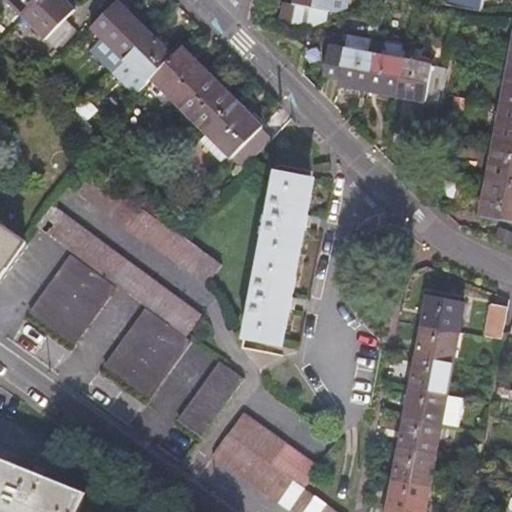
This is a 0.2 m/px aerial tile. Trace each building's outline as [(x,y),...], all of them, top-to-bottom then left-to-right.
[(10,0),(29,19),(48,0),(10,0)] [(79,13),(66,0),(48,0),(29,19),(61,51),(80,31),(70,21),(79,13)] [(297,0),(297,3),(288,1),(285,16),(314,22),(325,16),(327,8),(333,10),(334,0),(297,0)] [(483,11),(484,0),(447,0),(447,4),(483,11)] [(129,61),(154,36),(132,14),(128,18),(116,7),(95,28),(104,37),(126,58),(127,59),(129,61)] [(372,39),(372,36),(350,32),(348,43),(347,49),(369,53),(372,39)] [(152,84),(155,81),(177,58),(154,36),(129,61),(149,80),(152,84)] [(126,58),(104,37),(89,52),(110,73),(126,58)] [(449,68),(416,62),(386,56),(389,42),(372,39),(369,53),(347,49),(348,43),(334,40),(327,73),(342,76),(340,83),(442,103),(449,68)] [(418,47),(389,42),(386,56),(416,62),(418,47)] [(155,81),(184,110),(215,78),(186,49),(177,58),(155,81)] [(129,61),(127,59),(113,74),(134,95),(149,80),(129,61)] [(511,67),(508,67),(501,104),(511,106),(511,67)] [(210,136),(241,104),(215,78),(184,110),(208,133),(210,136)] [(102,115),(87,98),(67,116),(82,133),(102,115)] [(267,130),(241,104),(210,136),(229,154),(247,172),(276,141),(265,132),(267,130)] [(495,140),(511,143),(511,106),(501,104),(495,140)] [(210,136),(208,133),(200,141),(221,162),(229,154),(210,136)] [(511,143),(495,140),(488,179),(511,183),(511,143)] [(308,213),(314,178),(278,171),(247,337),(284,344),(291,308),(295,309),(296,296),(292,295),(305,226),(309,226),(311,214),(308,213)] [(143,237),(208,285),(223,265),(158,217),(156,219),(152,216),(137,205),(93,172),(78,192),(142,239),(143,237)] [(511,222),(511,183),(488,179),(482,217),(511,222)] [(160,204),(146,193),(137,205),(152,216),(160,204)] [(203,316),(52,204),(37,225),(187,337),(203,316)] [(0,278),(25,244),(0,225),(0,278)] [(75,344),(116,288),(72,256),(31,312),(75,344)] [(423,326),(460,333),(466,304),(428,297),(423,326)] [(506,307),(491,304),(485,337),(500,340),(506,307)] [(147,309),(105,365),(150,398),(191,341),(147,309)] [(417,357),(455,364),(460,333),(423,326),(417,357)] [(417,357),(412,388),(449,395),(455,364),(417,357)] [(243,378),(220,363),(180,420),(202,436),(243,378)] [(412,388),(406,418),(443,425),(449,395),(412,388)] [(228,434),(214,454),(293,511),(337,511),(305,489),(320,468),(245,413),(229,435),(228,434)] [(400,449),(437,457),(443,425),(406,418),(400,449)] [(400,449),(395,480),(432,488),(437,457),(400,449)] [(77,511),(86,492),(0,457),(0,511),(77,511)] [(427,511),(432,488),(395,480),(388,511),(427,511)]
